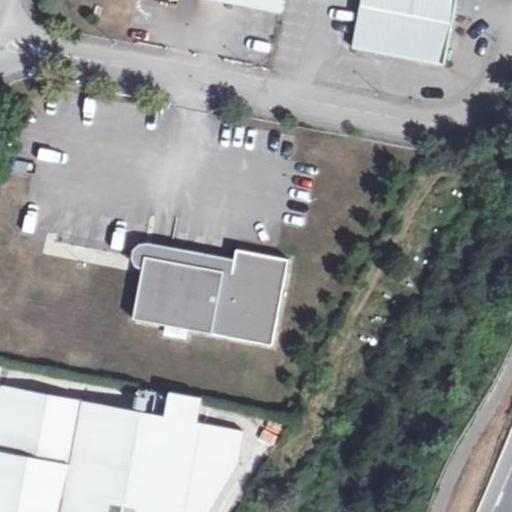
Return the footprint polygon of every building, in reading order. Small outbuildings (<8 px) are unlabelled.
[(215,0),(280,13),(282,0),(215,0)] [(360,0),(351,48),(442,67),(451,21),(454,0),(360,0)] [(272,348),(288,260),(235,250),(230,273),(229,282),(223,281),(224,273),(142,256),(130,320),(272,348)] [(0,511),(206,511),(237,462),(245,429),(197,420),(165,414),(84,399),(3,385),(0,400),(0,511)] [(165,414),(197,420),(201,397),(169,391),(165,414)]
